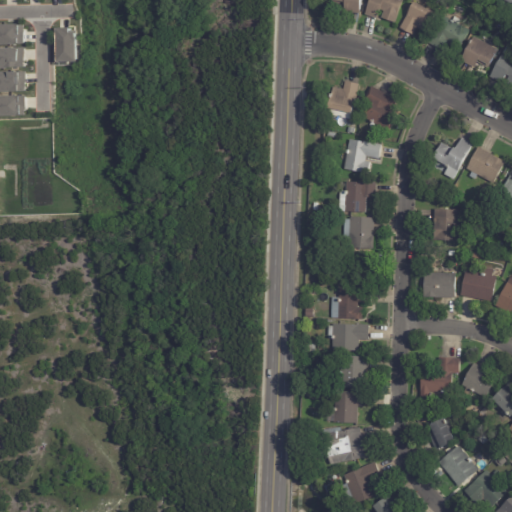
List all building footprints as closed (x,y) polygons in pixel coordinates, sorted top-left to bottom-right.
[(360,0),(358,16),(340,13),(341,5),(330,3),(330,0),(360,0)] [(403,0),(393,25),(380,19),(382,12),(378,11),(375,20),(363,16),(368,0),(403,0)] [(511,0),(511,8),(505,4),(503,7),(495,2),(496,0),(511,0)] [(409,36),(399,31),(412,5),(426,12),(429,5),(438,9),(434,17),(425,34),(417,30),(413,38),(409,36)] [(442,52),(427,45),(442,17),(469,31),(459,49),(447,43),(442,52)] [(0,24),(24,24),(25,45),(0,45),(0,24)] [(58,62),(57,28),(60,28),(60,27),(71,27),(71,32),(77,32),(78,61),(58,62)] [(484,44),(497,51),(486,69),(477,64),(473,70),(459,62),(473,38),(484,44)] [(499,85),(489,79),(508,47),(511,49),(511,89),(504,85),(508,78),(505,76),(500,85),(499,85)] [(0,48),(25,48),(25,68),(0,68),(0,48)] [(0,71),(26,71),(26,92),(0,92),(0,71)] [(348,81),(358,84),(350,119),(328,114),(329,109),(326,108),(331,86),(343,89),(345,81),(348,81)] [(372,87),(397,100),(393,109),(399,113),(389,132),(362,117),(369,103),(364,100),(371,86),(372,87)] [(0,96),(26,96),(27,110),(25,110),(26,115),(0,115),(0,96)] [(464,139),(473,144),(453,180),(443,175),(447,168),(432,159),(440,144),(450,149),(451,148),(455,150),(462,138),(464,139)] [(380,145),(377,159),(365,157),(362,172),(343,169),(348,140),(380,145)] [(479,149),(505,163),(493,184),(477,176),(475,180),(469,177),(472,173),(466,169),(478,148),(479,149)] [(511,207),(509,206),(511,203),(498,195),(511,171),(511,207)] [(376,186),(375,197),(366,197),(365,213),(338,212),(339,191),(346,191),(346,182),(376,183),(376,186)] [(461,215),(461,216),(461,219),(460,241),(434,240),(435,210),(461,210),(461,215)] [(372,219),(372,249),(342,249),(343,220),(349,220),(349,217),(372,218),(372,219)] [(473,249),(469,249),(469,243),(473,243),(473,239),(482,240),(482,243),(484,243),(484,249),(473,249)] [(371,254),(370,269),(365,268),(363,285),(340,283),(342,251),(371,254)] [(496,277),(491,302),(461,296),(466,271),(481,274),(482,267),(494,270),(493,276),(496,277)] [(437,273),(455,274),(455,298),(424,297),(425,273),(437,273)] [(511,316),(502,311),(495,307),(511,277),(511,316)] [(371,291),(371,303),(362,302),(362,320),(331,318),(332,297),(339,298),(339,288),(372,289),(371,291)] [(312,305),(312,318),(303,318),(303,305),(312,305)] [(368,328),(367,340),(357,340),(357,351),(330,350),(330,336),(327,336),(327,326),(331,326),(331,324),(368,325),(368,328)] [(314,344),(313,352),(302,352),(303,344),(314,344)] [(366,359),(365,389),(339,388),(340,383),(334,382),(335,370),(340,370),(340,356),(366,358),(366,359)] [(442,358),(460,359),(459,374),(453,374),(452,393),(429,392),(429,397),(420,397),(422,370),(439,371),(439,358),(442,358)] [(475,365),(486,370),(485,373),(496,379),(486,397),(475,391),(474,393),(462,386),(474,364),(475,365)] [(511,387),(511,388),(511,415),(508,419),(490,400),(507,383),(511,387)] [(364,394),(363,406),(357,406),(355,424),(333,423),(334,391),(364,393),(364,394)] [(447,424),(455,441),(438,450),(430,434),(434,432),(430,425),(444,418),(447,424)] [(511,445),(502,435),(511,425),(511,445)] [(359,436),(363,458),(328,465),(321,431),(338,428),(339,431),(357,428),(359,436)] [(471,461),(478,470),(458,487),(438,463),(458,446),(469,459),(469,458),(471,461)] [(489,457),(497,450),(500,452),(492,460),(489,457)] [(374,464),(378,476),(366,480),(373,496),(352,504),(350,498),(345,500),(339,486),(347,483),(343,475),(373,463),(374,464)] [(469,499),(463,492),(486,471),(490,475),(496,470),(504,478),(498,483),(507,493),(490,508),(479,497),(473,503),(469,499)] [(322,487),(327,485),(330,491),(325,494),(322,487)] [(390,496),(397,508),(390,511),(372,511),(369,507),(389,495),(390,496)] [(497,511),(511,498),(511,499),(511,511),(497,511)]
